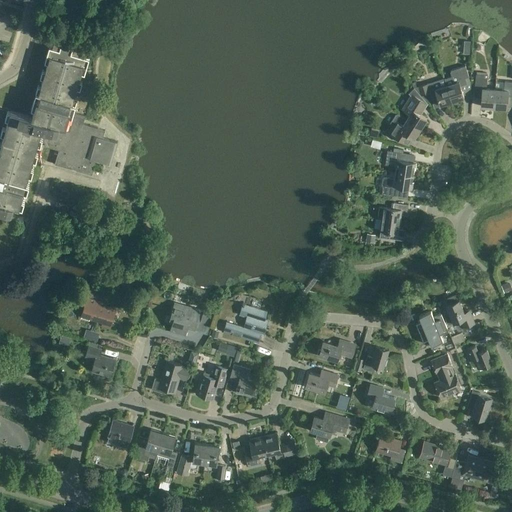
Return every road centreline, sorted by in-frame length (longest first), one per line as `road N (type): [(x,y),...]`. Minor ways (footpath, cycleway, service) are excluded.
road 1 (residential): [(511,446),(423,418),(398,339),(375,323),(304,324),(286,353),(273,405),(260,414),(214,423),(133,400)]
road 2 (unclassified): [(455,511),(379,492),(266,511)]
road 3 (residential): [(511,374),(463,253),(459,222)]
road 4 (residential): [(437,207),(437,151),(446,133),(480,121),(511,141)]
road 5 (residential): [(65,494),(86,417),(133,400)]
